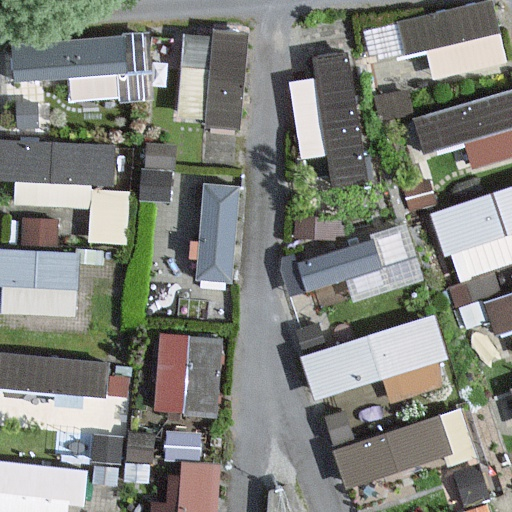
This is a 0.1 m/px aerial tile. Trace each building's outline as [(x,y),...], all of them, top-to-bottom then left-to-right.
[(495,0),(443,0),(379,19),(392,65),(505,32),(495,0)] [(240,27),(182,26),(179,140),(237,141),(240,27)] [(343,33),(289,48),(327,185),(381,170),(343,33)] [(147,62),(12,52),(8,102),(144,111),(147,62)] [(511,67),(403,99),(416,145),(511,117),(511,67)] [(511,123),(475,131),(480,156),(511,150),(511,123)] [(134,163),(0,153),(0,203),(131,212),(134,163)] [(231,163),(174,161),(171,275),(228,276),(231,163)] [(511,163),(417,191),(431,238),(511,214),(511,163)] [(401,209),(274,247),(289,297),(416,260),(401,209)] [(123,259),(0,251),(0,300),(120,309),(123,259)] [(511,278),(453,295),(466,341),(511,328),(511,278)] [(218,300),(160,299),(157,413),(215,414),(218,300)] [(423,304),(296,341),(311,391),(438,354),(423,304)] [(116,346),(0,337),(0,387),(113,395),(116,346)] [(511,375),(478,385),(491,431),(511,425),(511,375)] [(454,396),(327,434),(341,484),(468,447),(454,396)] [(110,453),(0,445),(0,494),(106,502),(110,453)] [(213,511),(215,454),(157,453),(155,511),(213,511)] [(491,511),(486,493),(422,511),(491,511)]
